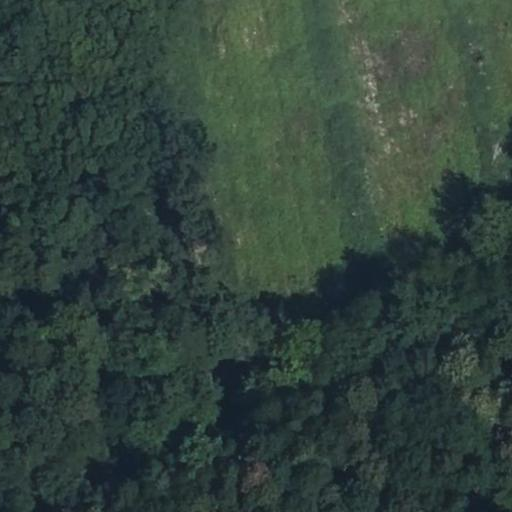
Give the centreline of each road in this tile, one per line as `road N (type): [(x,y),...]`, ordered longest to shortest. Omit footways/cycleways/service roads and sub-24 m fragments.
road 1 (track): [(0,304),(73,313),(158,342),(211,364),(244,393),(72,511)]
road 2 (track): [(244,393),(484,312),(511,294)]
